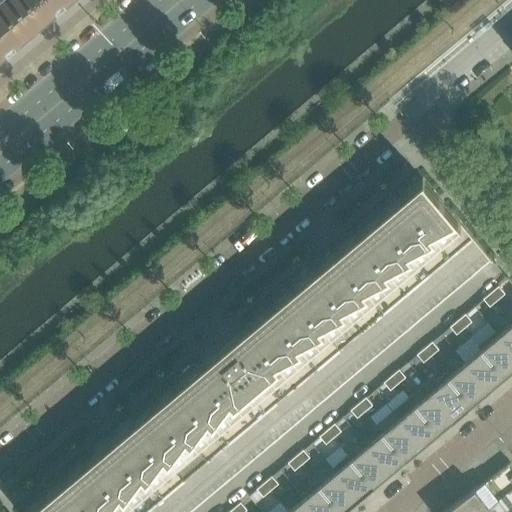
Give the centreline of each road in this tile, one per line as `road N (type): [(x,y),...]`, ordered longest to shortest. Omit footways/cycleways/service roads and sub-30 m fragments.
road 1 (residential): [(0,456),(415,108)]
road 2 (secondary): [(0,176),(208,0)]
road 3 (secondary): [(153,0),(0,127)]
road 4 (residential): [(393,511),(511,408)]
road 5 (residential): [(511,229),(415,108)]
road 6 (residential): [(415,108),(511,28)]
